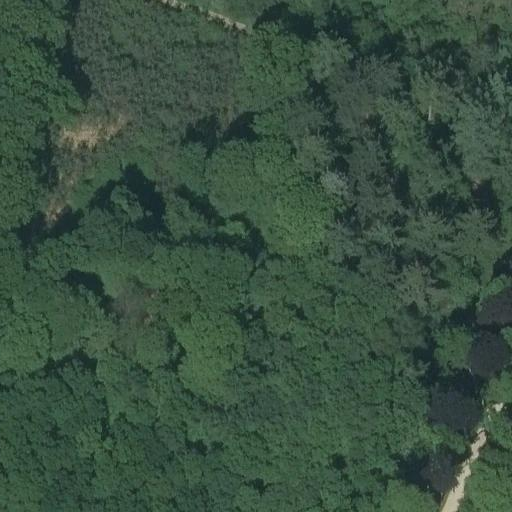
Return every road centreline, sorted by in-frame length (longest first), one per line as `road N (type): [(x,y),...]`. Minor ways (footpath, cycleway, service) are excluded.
road 1 (track): [(511,139),(166,0)]
road 2 (track): [(511,355),(438,511)]
